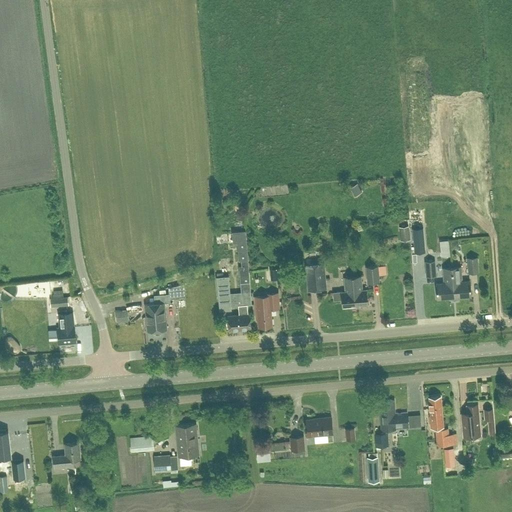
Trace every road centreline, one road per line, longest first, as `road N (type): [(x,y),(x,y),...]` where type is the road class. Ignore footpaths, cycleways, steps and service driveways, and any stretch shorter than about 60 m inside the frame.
road 1 (unclassified): [(0,416),(511,372)]
road 2 (residential): [(105,359),(511,323)]
road 3 (secondary): [(108,383),(511,346)]
road 4 (unclassified): [(105,359),(103,327),(78,258),(42,0)]
